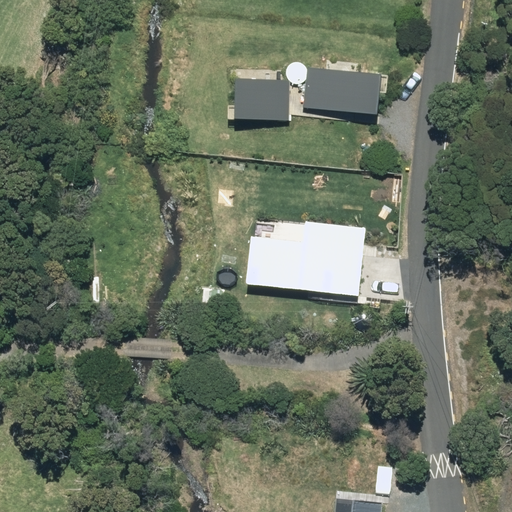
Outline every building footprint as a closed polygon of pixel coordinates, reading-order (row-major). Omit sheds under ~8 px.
[(380,74),(304,67),(300,108),(376,115),(380,74)] [(288,81),(230,80),(229,121),(288,121),(288,81)] [(302,245),(249,239),(244,283),(355,296),(363,228),(304,221),(302,245)] [(324,476),(326,455),(303,453),(301,473),(324,476)] [(344,463),(340,480),(381,489),(384,472),(344,463)] [(378,511),(379,505),(356,503),(355,511),(378,511)]
